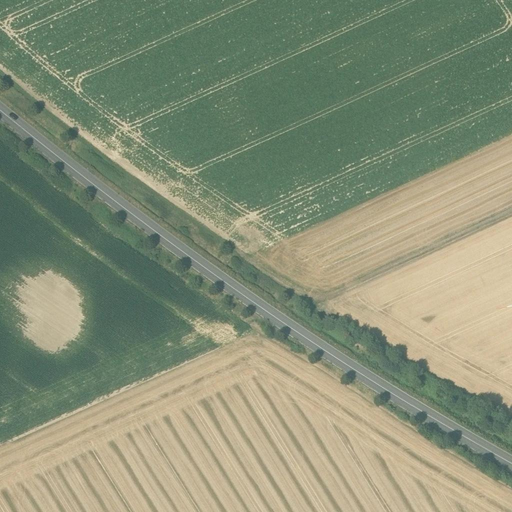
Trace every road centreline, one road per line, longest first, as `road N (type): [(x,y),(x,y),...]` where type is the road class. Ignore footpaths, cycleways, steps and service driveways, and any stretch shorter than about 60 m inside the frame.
road 1 (primary): [(0,111),(288,325),(511,462)]
road 2 (track): [(511,212),(310,297),(0,72)]
